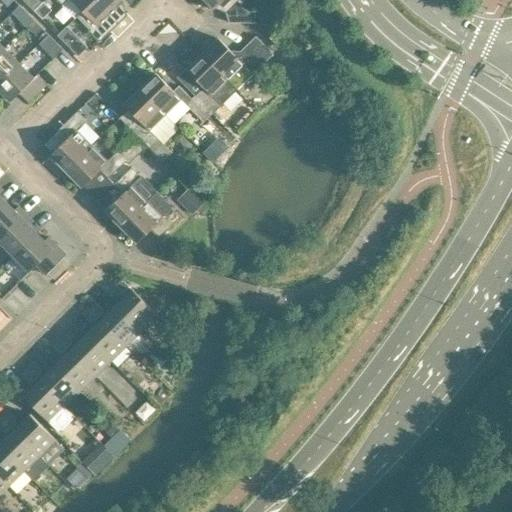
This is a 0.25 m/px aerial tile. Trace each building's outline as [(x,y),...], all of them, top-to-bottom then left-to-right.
[(22,0),(34,12),(41,4),(37,0),(22,0)] [(67,0),(70,0),(82,11),(93,0),(57,0),(63,5),(67,0)] [(120,0),(93,0),(82,11),(77,16),(89,29),(88,31),(99,43),(127,15),(118,5),(122,1),(120,0)] [(202,0),(212,10),(218,5),(226,13),(228,22),(228,23),(255,23),(255,12),(249,12),(238,1),(239,0),(202,0)] [(42,3),(41,4),(34,12),(42,20),(50,11),(42,3)] [(26,27),(33,20),(19,6),(12,13),(26,27)] [(259,22),(271,19),(268,8),(256,10),(259,22)] [(33,20),(26,27),(26,28),(27,26),(36,35),(42,29),(33,20)] [(86,49),(88,47),(76,36),(67,26),(57,35),(78,57),(86,49)] [(63,50),(48,35),(39,44),(53,59),(61,51),(63,50)] [(218,39),(202,55),(227,80),(237,90),(252,75),(273,55),(255,37),(235,56),(218,39)] [(0,53),(0,82),(19,64),(4,49),(0,53)] [(297,50),(294,53),(290,58),(304,73),(308,70),(312,65),(297,50)] [(237,90),(227,80),(202,55),(186,70),(203,88),(194,96),(212,114),(237,90)] [(33,79),(19,64),(0,82),(0,91),(10,102),(19,93),(28,102),(45,85),(36,76),(33,79)] [(156,74),(140,89),(174,124),(189,109),(203,123),(212,114),(194,96),(191,99),(178,86),(173,92),(156,74)] [(132,131),(135,134),(147,146),(160,160),(169,151),(164,145),(179,130),(174,124),(140,89),(124,105),(141,122),(132,131)] [(50,155),(66,171),(91,146),(76,130),(86,121),(77,112),(59,129),(68,138),(50,155)] [(135,134),(117,152),(107,162),(91,146),(66,171),(81,187),(99,170),(108,179),(125,162),(128,165),(147,146),(135,134)] [(106,210),(105,211),(121,227),(146,202),(156,192),(141,176),(133,167),(114,185),(123,194),(106,210)] [(196,197),(201,202),(207,196),(202,191),(196,197)] [(136,243),(150,230),(158,239),(180,217),(181,217),(172,208),(171,207),(156,192),(146,202),(121,227),(136,243)] [(193,193),(183,203),(194,215),(204,205),(201,202),(196,197),(193,193)] [(0,209),(0,239),(25,214),(18,207),(14,211),(6,203),(0,209)] [(0,242),(13,256),(36,234),(29,226),(33,222),(25,214),(0,239),(0,242)] [(13,256),(29,272),(33,269),(36,265),(46,275),(66,255),(48,237),(44,241),(36,234),(13,256)] [(121,291),(125,291),(129,287),(120,277),(114,284),(121,291)] [(117,305),(142,330),(157,315),(132,290),(117,305)] [(95,302),(89,308),(98,318),(103,313),(103,309),(95,302)] [(117,305),(101,320),(126,346),(142,330),(117,305)] [(94,322),(98,318),(89,308),(82,315),(90,322),(94,322)] [(111,361),(126,346),(101,320),(86,336),(111,361)] [(64,332),(58,339),(67,348),(72,344),(72,340),(64,332)] [(86,336),(70,351),(95,376),(111,361),(86,336)] [(63,352),(67,348),(58,339),(52,345),(59,352),(63,352)] [(80,392),(95,376),(70,351),(55,366),(80,392)] [(34,362),(27,369),(37,378),(41,374),(41,370),(34,362)] [(55,366),(39,382),(64,407),(80,392),(55,366)] [(32,383),(37,378),(27,369),(21,375),(28,383),(32,383)] [(39,382),(23,397),(48,422),(58,432),(74,417),(64,407),(39,382)] [(8,412),(2,418),(11,427),(16,423),(16,419),(8,412)] [(14,430),(39,456),(55,440),(30,415),(14,430)] [(7,432),(11,427),(2,418),(0,419),(0,429),(3,432),(7,432)] [(100,426),(112,438),(119,431),(108,419),(100,426)] [(0,444),(0,446),(24,471),(39,456),(14,430),(0,444)] [(0,446),(0,477),(8,486),(24,471),(0,446)] [(74,452),(68,458),(78,468),(84,462),(74,452)] [(0,494),(8,486),(0,477),(0,494)]
